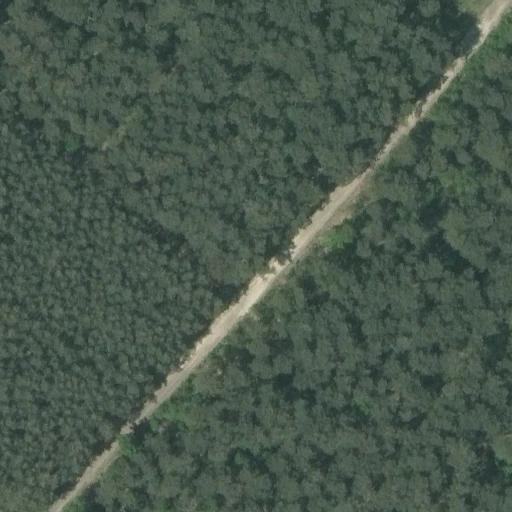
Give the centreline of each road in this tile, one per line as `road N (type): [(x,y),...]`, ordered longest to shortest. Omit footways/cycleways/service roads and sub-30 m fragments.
road 1 (track): [(247,293),(511,0)]
road 2 (track): [(0,66),(247,293)]
road 3 (track): [(70,488),(247,293)]
